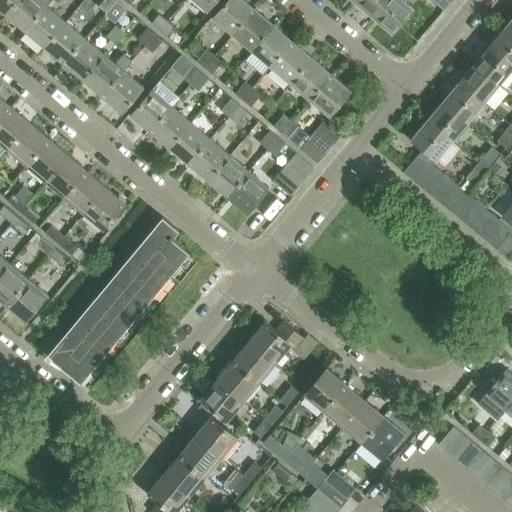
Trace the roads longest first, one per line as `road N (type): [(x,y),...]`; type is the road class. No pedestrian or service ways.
road 1 (residential): [(255,269),(0,58)]
road 2 (residential): [(445,378),(402,380),(255,269)]
road 3 (residential): [(113,439),(255,269)]
road 4 (residential): [(511,280),(357,150)]
road 5 (residential): [(361,511),(405,460),(427,453),(496,511)]
road 6 (residential): [(255,269),(357,150)]
road 7 (residential): [(408,93),(299,0)]
